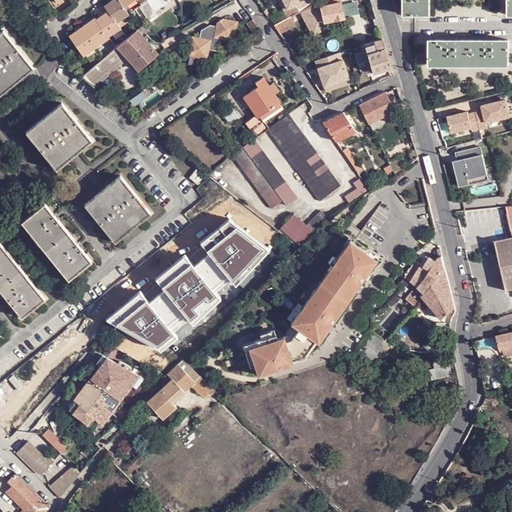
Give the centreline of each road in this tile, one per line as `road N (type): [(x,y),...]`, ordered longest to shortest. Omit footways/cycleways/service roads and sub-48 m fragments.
road 1 (residential): [(406,76),(469,332)]
road 2 (residential): [(406,76),(323,107),(246,0)]
road 3 (unknown): [(323,107),(312,123),(346,176),(336,201),(313,203),(269,142)]
road 4 (residential): [(469,332),(470,406),(409,511)]
